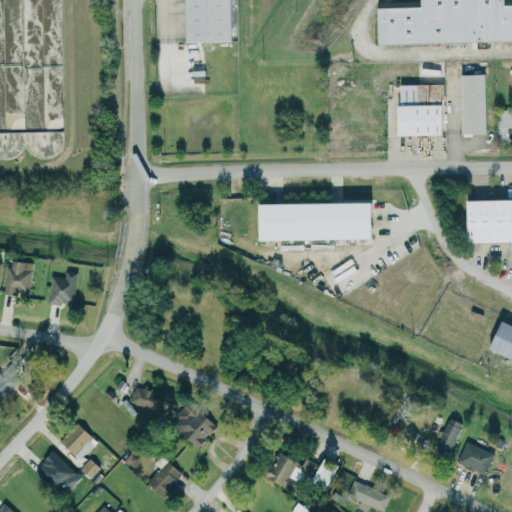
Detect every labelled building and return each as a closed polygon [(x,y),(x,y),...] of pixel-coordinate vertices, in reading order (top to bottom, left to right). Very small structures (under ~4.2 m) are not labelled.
[(68,128),(58,0),(18,0),(0,1),(0,44),(1,55),(0,55),(0,142),(4,133),(68,128)] [(229,0),(177,0),(179,42),(225,41),(224,13),(230,13),(229,0)] [(511,40),(511,4),(500,5),(499,0),(411,0),(412,7),(370,7),(370,44),(511,40)] [(455,75),(456,134),(480,134),(479,83),(484,83),(484,74),(455,75)] [(438,84),(395,84),(395,105),(390,105),(390,136),(442,135),(442,104),(438,104),(438,84)] [(511,126),(511,108),(491,109),(492,138),(504,138),(504,127),(511,126)] [(511,199),(458,200),(459,243),(511,241),(511,199)] [(249,204),(250,241),(370,239),(369,216),(371,216),(371,202),(249,204)] [(6,292),(31,296),(36,261),(11,258),(6,292)] [(67,276),(56,274),(51,303),(74,307),(81,272),(68,270),(67,276)] [(481,351),(511,364),(511,330),(493,323),(481,351)] [(0,371),(0,399),(28,382),(15,362),(1,372),(0,371)] [(140,412),(159,418),(166,394),(137,385),(132,401),(143,404),(140,412)] [(178,415),(190,427),(185,433),(199,446),(219,425),(192,399),(178,415)] [(438,445),(452,451),(466,422),(451,415),(438,445)] [(63,439),(80,458),(99,440),(81,422),(63,439)] [(458,461),(486,474),(496,453),(468,439),(458,461)] [(37,469),(65,495),(83,475),(55,450),(37,469)] [(295,488),(297,481),(291,478),(299,458),(280,451),(270,478),(295,488)] [(102,466),(92,457),(83,467),(93,476),(102,466)] [(162,494),(185,473),(172,459),(149,480),(162,494)] [(348,494),(384,511),(392,495),(356,478),(348,494)] [(0,511),(17,511),(8,501),(0,508),(0,511)]
